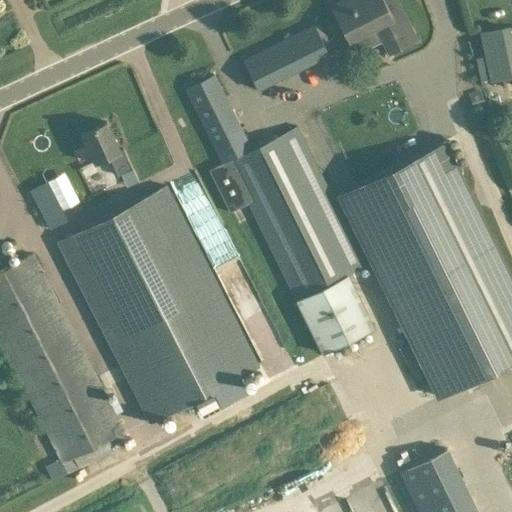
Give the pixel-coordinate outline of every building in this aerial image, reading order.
[(350,0),(337,7),(335,3),(331,5),(341,23),(350,42),(376,30),(380,39),(388,54),(416,40),(401,8),(396,0),(350,0)] [(479,28),(482,54),(475,55),(478,79),(511,74),(511,24),(511,23),(479,28)] [(257,89),(309,63),(294,34),(242,59),(256,87),(257,89)] [(249,202),(323,351),(374,326),(348,274),(366,265),(297,125),(251,148),(214,73),(185,88),(222,162),(209,169),(218,187),(230,212),(249,202)] [(469,95),(473,106),(485,102),(481,91),(469,95)] [(107,121),(81,132),(95,162),(109,155),(118,174),(132,167),(123,147),(120,149),(107,121)] [(511,280),(443,141),(398,164),(373,176),(355,185),(339,193),(439,395),(463,383),(511,359),(511,280)] [(259,366),(166,184),(57,240),(150,421),(194,399),(199,409),(216,401),(211,390),(259,366)] [(61,205),(43,214),(50,229),(68,219),(61,205)] [(0,341),(61,462),(62,462),(107,439),(122,431),(125,430),(116,413),(110,400),(34,252),(0,269),(0,341)] [(475,511),(445,451),(397,472),(417,511),(475,511)] [(401,511),(387,478),(347,495),(354,511),(401,511)]
